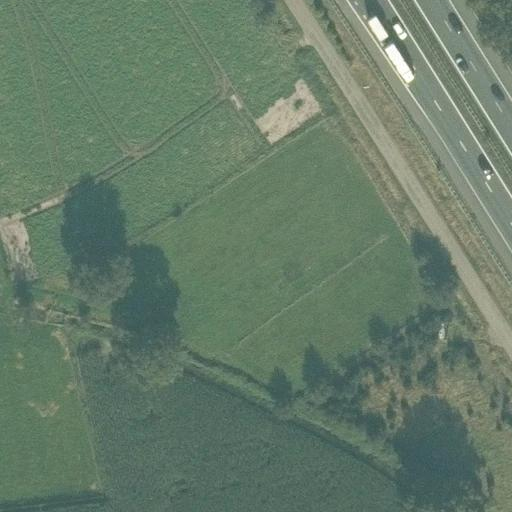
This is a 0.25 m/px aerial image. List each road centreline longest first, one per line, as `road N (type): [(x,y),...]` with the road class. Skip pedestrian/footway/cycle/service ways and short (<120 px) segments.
road 1 (unclassified): [(511,346),(291,0)]
road 2 (motorway): [(372,0),(511,222)]
road 3 (motorway): [(511,128),(431,0)]
